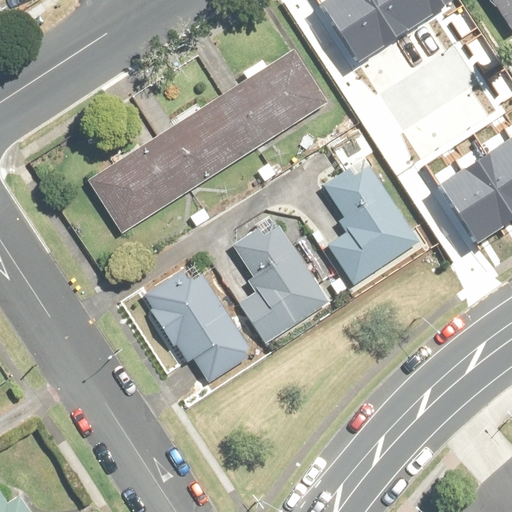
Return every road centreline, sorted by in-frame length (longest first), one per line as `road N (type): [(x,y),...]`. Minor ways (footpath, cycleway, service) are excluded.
road 1 (residential): [(0,242),(174,511)]
road 2 (secondary): [(329,511),(436,388),(511,331)]
road 3 (tertiary): [(0,106),(139,17)]
